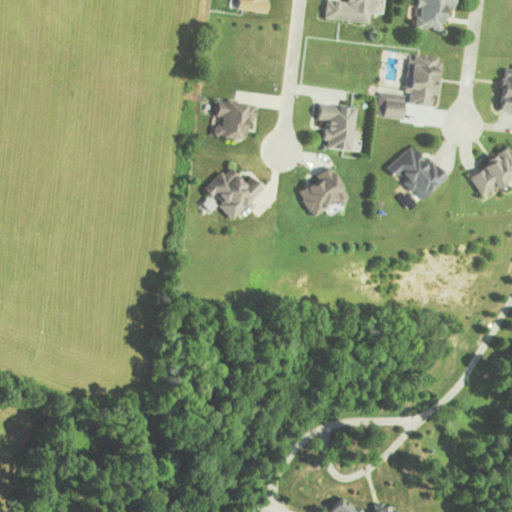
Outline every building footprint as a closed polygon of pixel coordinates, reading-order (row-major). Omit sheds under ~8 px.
[(321,0),(320,19),(365,23),(366,12),(379,13),(380,0),(342,0),(342,1),(329,0),(321,0)] [(448,9),(448,0),(413,0),(412,29),(437,31),(438,9),(448,9)] [(436,58),(407,55),(402,103),(431,106),(436,58)] [(497,71),(496,112),(511,112),(511,65),(508,66),(508,71),(497,71)] [(252,102),(212,102),(211,139),(241,140),(241,130),(251,130),(252,102)] [(442,179),(427,158),(420,163),(408,147),(385,165),(413,201),(442,179)] [(476,195),(511,175),(511,156),(507,147),(463,171),(476,195)] [(246,176),(239,183),(223,166),(199,190),(228,219),(258,189),(246,176)] [(315,180),(294,189),(306,216),(343,199),(328,167),(312,174),(315,180)] [(388,511),(387,503),(328,511),(388,511)]
